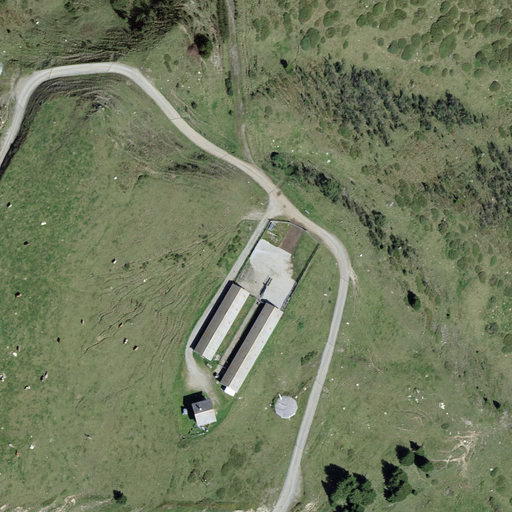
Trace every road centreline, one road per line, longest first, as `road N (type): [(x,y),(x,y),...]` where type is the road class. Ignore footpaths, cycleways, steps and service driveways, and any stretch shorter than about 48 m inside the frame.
road 1 (track): [(253,173),(329,239),(342,261),(343,297),(275,511)]
road 2 (track): [(0,169),(29,88),(46,73),(117,68),(136,75),(191,129),(253,173)]
road 3 (track): [(253,173),(229,0)]
